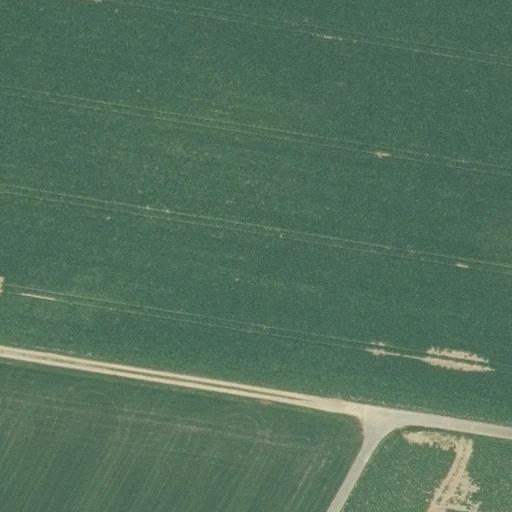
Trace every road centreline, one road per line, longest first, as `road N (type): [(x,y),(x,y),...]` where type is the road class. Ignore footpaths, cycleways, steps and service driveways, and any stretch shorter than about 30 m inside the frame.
road 1 (track): [(0,346),(385,413)]
road 2 (unclassified): [(329,511),(385,413),(511,434)]
